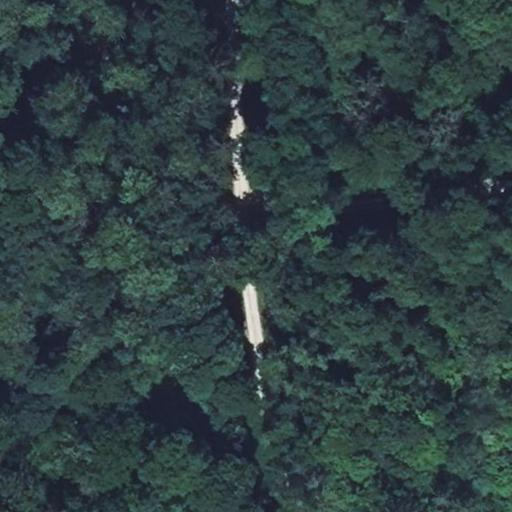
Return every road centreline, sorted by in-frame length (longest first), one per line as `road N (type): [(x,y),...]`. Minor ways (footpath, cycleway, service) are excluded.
road 1 (track): [(511,183),(245,225)]
road 2 (track): [(245,225),(267,395),(296,482)]
road 3 (track): [(235,0),(245,225)]
